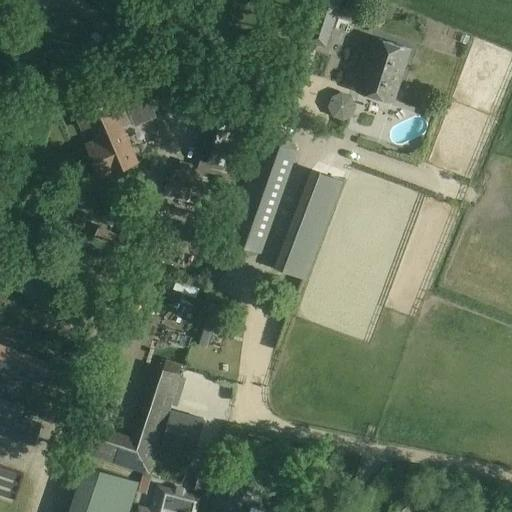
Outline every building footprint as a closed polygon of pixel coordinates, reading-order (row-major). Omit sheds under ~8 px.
[(341,0),(314,0),(300,44),(298,43),(290,69),(308,75),(316,50),(314,49),(316,43),(327,46),(341,0)] [(393,101),(410,50),(376,39),(360,91),(393,101)] [(7,66),(4,89),(19,91),(22,67),(7,66)] [(194,87),(213,94),(220,75),(201,68),(194,87)] [(333,118),(356,112),(350,88),(327,94),(333,118)] [(111,102),(107,91),(106,89),(71,104),(83,130),(91,126),(96,138),(86,143),(89,150),(101,179),(113,174),(113,173),(117,171),(117,172),(134,165),(128,151),(132,150),(122,126),(131,122),(120,98),(111,102)] [(212,111),(199,157),(200,157),(198,165),(180,160),(177,169),(171,167),(163,193),(198,203),(201,193),(203,194),(210,172),(224,176),(222,181),(233,184),(238,168),(229,165),(237,141),(246,143),(251,125),(246,123),(250,110),(217,100),(213,112),(212,111)] [(262,254),(299,152),(293,141),(278,136),(263,142),(229,241),(234,252),(247,258),(262,254)] [(312,171),(277,267),(306,278),(342,182),(312,171)] [(168,329),(163,345),(183,350),(187,335),(168,329)] [(0,367),(44,384),(51,366),(0,346),(0,367)] [(154,364),(147,389),(130,436),(98,425),(88,454),(149,474),(175,398),(183,373),(154,364)] [(37,447),(43,425),(23,418),(27,408),(0,399),(0,433),(35,445),(36,447),(37,447)] [(206,418),(172,409),(162,446),(196,455),(206,418)] [(211,503),(240,511),(252,469),(224,461),(211,503)] [(86,464),(70,511),(128,511),(139,482),(86,464)] [(142,477),(135,499),(150,503),(156,481),(142,477)] [(141,507),(139,511),(197,511),(200,499),(158,488),(151,510),(141,507)]
